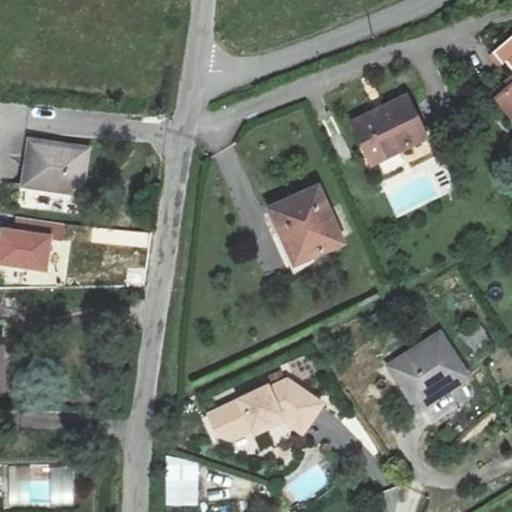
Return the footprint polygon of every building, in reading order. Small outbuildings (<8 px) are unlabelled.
[(511,92),(502,100),(511,111),(511,37),(491,53),(500,67),(506,62),(511,69),(511,92)] [(354,121),(374,161),(425,136),(406,96),(354,121)] [(38,158),(33,203),(93,210),(98,165),(38,158)] [(271,205),(298,265),(343,244),(316,185),(271,205)] [(388,367),(413,405),(438,388),(441,394),(469,376),(441,333),(388,367)] [(0,335),(0,401),(9,402),(12,363),(24,364),(25,336),(0,335)] [(266,387),(208,415),(218,435),(231,440),(252,429),(254,433),(282,418),(302,433),(322,404),(286,379),(267,388),(266,387)] [(4,466),(4,507),(73,508),(73,467),(4,466)]
